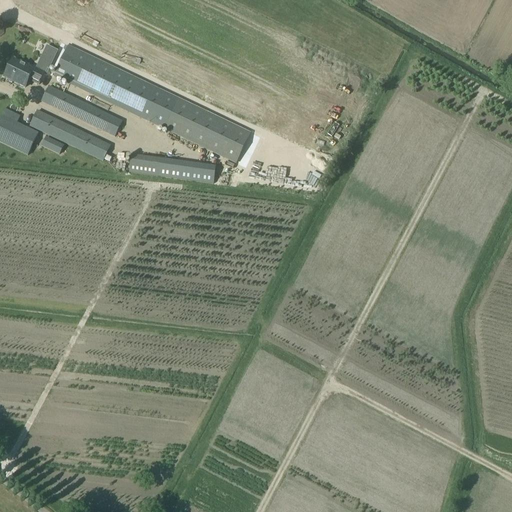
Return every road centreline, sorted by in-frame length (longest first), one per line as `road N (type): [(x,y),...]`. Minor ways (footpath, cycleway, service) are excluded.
road 1 (track): [(483,92),(259,511)]
road 2 (track): [(511,478),(328,381)]
